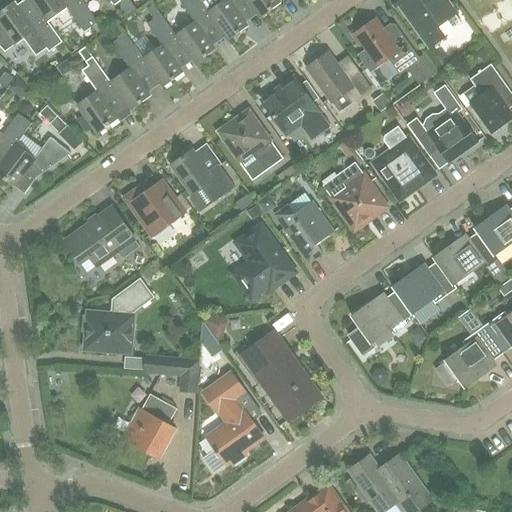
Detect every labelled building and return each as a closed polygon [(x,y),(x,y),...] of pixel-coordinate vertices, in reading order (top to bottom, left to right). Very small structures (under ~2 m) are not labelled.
[(98,23),(81,0),(30,0),(38,11),(38,10),(47,22),(66,8),(84,33),(98,23)] [(204,33),(215,24),(216,24),(207,12),(208,12),(199,0),(180,0),(179,1),(194,22),(175,35),(175,36),(183,47),(183,48),(195,65),(216,50),(204,33)] [(236,9),(248,1),(247,0),(200,0),(199,0),(208,12),(207,12),(216,24),(215,24),(227,41),(248,26),(236,9)] [(281,3),(278,0),(247,0),(248,1),(260,18),(281,3)] [(443,38),(461,24),(454,14),(455,14),(445,0),(401,0),(398,3),(430,47),(443,38)] [(62,42),(47,22),(38,10),(38,11),(26,19),(14,2),(0,12),(0,46),(5,52),(25,38),(36,54),(46,47),(49,52),(62,42)] [(183,73),(171,56),(183,48),(183,47),(175,36),(175,35),(153,5),(147,9),(154,19),(147,24),(162,45),(143,59),(142,59),(151,71),(150,71),(162,88),(183,73)] [(418,62),(419,58),(395,25),(384,32),(375,19),(365,26),(361,26),(351,33),(358,44),(362,44),(378,66),(388,59),(399,75),(418,62)] [(151,96),(139,79),(150,71),(151,71),(142,59),(143,59),(125,34),(111,44),(129,68),(110,82),(118,94),(117,94),(130,111),(151,96)] [(106,102),(117,94),(118,94),(110,82),(85,47),(78,52),(88,66),(82,71),(97,91),(77,106),(97,135),(118,119),(106,102)] [(491,59),(484,49),(477,54),(484,64),(491,59)] [(352,103),(372,89),(359,72),(348,80),(328,53),(307,68),(331,103),(345,93),(352,103)] [(449,63),(444,56),(434,64),(438,70),(449,63)] [(491,133),(511,118),(511,114),(498,95),(508,88),(491,64),(470,79),(481,96),(470,104),(491,133)] [(0,85),(6,90),(13,79),(4,73),(0,78),(0,85)] [(16,77),(7,89),(22,99),(30,87),(16,77)] [(312,138),(328,127),(317,112),(318,111),(294,77),(261,101),(286,135),(301,124),(312,138)] [(446,85),(433,93),(450,116),(456,112),(462,108),(446,85)] [(391,106),(383,95),(373,102),(381,113),(391,106)] [(48,124),(57,116),(47,106),(38,114),(48,124)] [(283,159),(248,110),(217,132),(248,175),(261,166),(265,172),(283,159)] [(427,133),(417,140),(429,156),(438,149),(448,164),(478,142),(456,112),(450,116),(444,121),(439,114),(432,115),(426,119),(423,125),(422,126),(427,133)] [(16,144),(31,124),(18,114),(3,134),(0,131),(0,150),(6,155),(7,155),(16,144)] [(84,142),(67,125),(58,134),(74,151),(84,142)] [(400,198),(433,175),(398,126),(384,136),(384,140),(392,152),(375,164),(400,198)] [(36,178),(71,153),(50,138),(35,158),(16,144),(7,155),(6,155),(0,163),(0,176),(15,187),(27,171),(36,178)] [(357,151),(349,140),(340,147),(347,158),(357,151)] [(213,203),(235,187),(218,164),(207,171),(192,150),(170,166),(191,195),(202,187),(213,203)] [(282,184),(301,170),(296,163),(277,176),(282,184)] [(377,193),(355,163),(322,186),(355,231),(377,214),(367,200),(377,193)] [(153,238),(185,214),(161,180),(145,192),(141,187),(125,199),(153,238)] [(185,200),(191,195),(188,190),(181,195),(185,200)] [(334,232),(313,201),(311,202),(305,193),(274,215),(309,264),(323,254),(316,245),(334,232)] [(242,212),(254,203),(248,195),(236,203),(242,212)] [(271,211),(273,201),(269,196),(257,204),(266,215),(271,211)] [(253,219),(260,213),(255,206),(247,211),(253,219)] [(511,207),(499,217),(496,213),(474,228),(477,233),(486,245),(486,244),(494,256),(495,255),(511,242),(511,207)] [(96,215),(88,221),(89,225),(65,242),(76,258),(86,252),(96,266),(116,252),(122,260),(140,247),(112,208),(99,217),(96,215)] [(251,300),(279,280),(282,281),(285,281),(296,273),(261,224),(235,243),(251,265),(238,275),(237,277),(237,280),(251,300)] [(498,259),(495,255),(494,256),(486,244),(486,245),(477,233),(458,247),(455,242),(433,258),(436,262),(445,274),(453,285),(454,285),(473,271),(476,275),(498,259)] [(435,304),(457,289),(454,285),(453,285),(445,274),(436,262),(417,276),(414,272),(392,287),(395,292),(404,303),(412,314),(413,314),(432,300),(435,304)] [(133,314),(154,298),(140,278),(112,299),(111,315),(89,313),(88,317),(84,316),(83,331),(87,332),(86,349),(130,352),(133,314)] [(394,333),(416,318),(413,314),(412,314),(404,303),(395,292),(376,305),(373,301),(351,317),(358,326),(347,335),(362,356),(375,347),(372,343),(391,329),(394,333)] [(511,312),(508,316),(505,312),(483,327),(503,354),(511,347),(511,312)] [(220,346),(202,320),(200,339),(210,353),(220,346)] [(486,373),(483,368),(503,354),(483,327),(462,342),(465,346),(445,361),(434,369),(446,387),(458,379),(465,388),(486,373)] [(428,339),(420,328),(409,336),(417,346),(428,339)] [(321,397),(275,332),(242,356),(289,421),(321,397)] [(181,376),(183,359),(147,356),(146,358),(145,370),(145,373),(181,376)] [(199,361),(183,359),(181,376),(180,391),(197,392),(199,361)] [(264,438),(244,411),(242,412),(234,400),(245,393),(231,373),(204,393),(218,412),(227,423),(207,437),(227,465),(264,438)] [(168,425),(177,409),(150,394),(141,410),(138,408),(122,438),(160,458),(176,429),(168,425)] [(399,455),(379,470),(369,456),(349,471),(378,511),(383,511),(396,503),(402,511),(415,511),(432,500),(399,455)] [(347,511),(328,485),(290,511),(347,511)]
